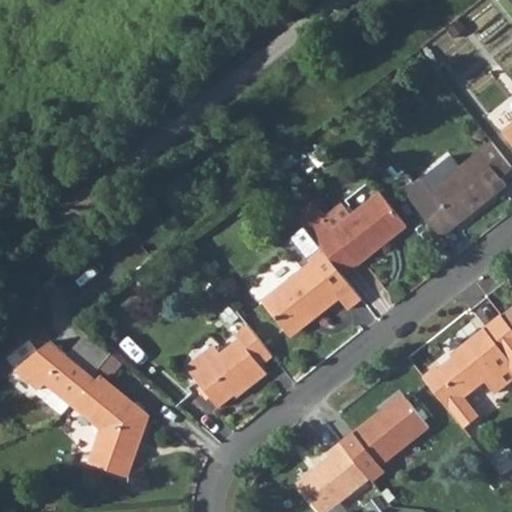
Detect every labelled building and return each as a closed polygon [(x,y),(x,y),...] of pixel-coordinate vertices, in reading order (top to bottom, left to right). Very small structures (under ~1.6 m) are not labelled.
[(511,122),(502,131),(511,143),(511,122)] [(405,190),(436,231),(452,217),(457,223),(507,183),(500,175),(511,165),(511,164),(493,140),(432,189),(421,176),(405,190)] [(323,217),(309,229),(343,272),(357,261),(359,263),(406,225),(381,192),(334,230),(323,217)] [(264,302),(289,333),(310,314),(313,318),(339,298),(350,310),(364,299),(343,272),(309,229),(307,226),(292,237),(312,263),(303,270),(264,302)] [(275,269),(255,286),(264,296),(284,280),(275,269)] [(511,305),(501,314),(511,327),(511,305)] [(237,309),(230,314),(237,322),(244,317),(237,309)] [(289,333),(292,336),(313,318),(310,314),(289,333)] [(424,376),(464,427),(477,415),(463,397),(485,379),(495,392),(511,378),(511,363),(510,361),(511,359),(507,355),(511,351),(511,327),(501,314),(458,348),(461,352),(439,369),(436,366),(424,376)] [(193,374),(220,408),(242,389),(245,392),(268,373),(262,366),(274,356),(249,324),(236,333),(238,338),(221,352),(193,374)] [(16,369),(40,388),(46,381),(68,355),(51,340),(30,357),(27,360),(16,369)] [(193,374),(221,352),(214,343),(186,366),(193,374)] [(46,381),(76,406),(98,379),(68,355),(46,381)] [(88,462),(125,480),(137,449),(131,447),(136,437),(140,439),(150,415),(102,375),(98,379),(76,406),(101,427),(88,462)] [(353,433),(380,465),(430,425),(403,392),(353,433)] [(137,449),(140,439),(136,437),(131,447),(137,449)] [(343,441),(327,453),(330,457),(297,482),(320,511),(327,511),(371,479),(343,441)]
